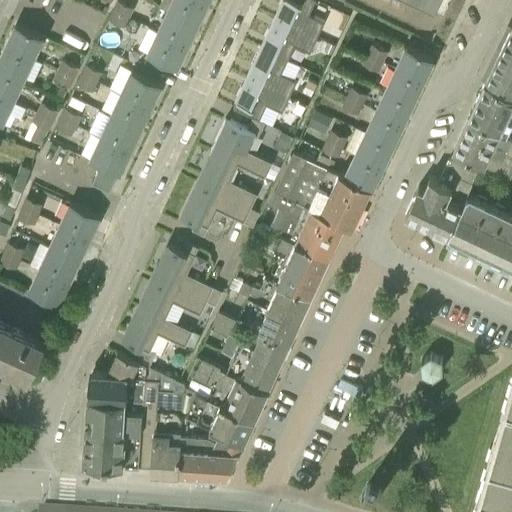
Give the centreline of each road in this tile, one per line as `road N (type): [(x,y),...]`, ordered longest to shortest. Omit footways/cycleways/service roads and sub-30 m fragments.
road 1 (residential): [(242,0),(54,413)]
road 2 (residential): [(254,505),(380,246)]
road 3 (residential): [(380,246),(377,227),(489,0)]
road 4 (residential): [(254,505),(30,486)]
road 5 (residential): [(511,317),(399,266),(380,246)]
